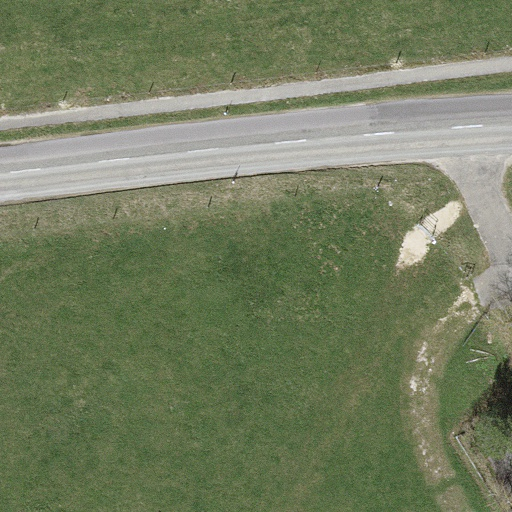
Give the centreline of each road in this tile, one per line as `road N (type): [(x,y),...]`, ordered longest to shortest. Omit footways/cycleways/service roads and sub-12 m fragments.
road 1 (secondary): [(0,173),(511,126)]
road 2 (track): [(464,511),(420,416),(437,334),(504,257),(505,219),(457,127)]
road 3 (track): [(305,511),(461,215),(511,173)]
